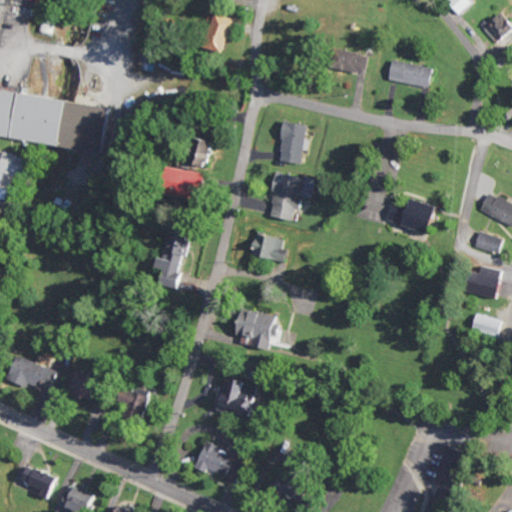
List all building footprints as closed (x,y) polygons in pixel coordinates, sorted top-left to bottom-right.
[(481,4),(477,0),(454,0),(464,15),(481,4)] [(208,47),(228,53),(238,19),(217,13),(208,47)] [(372,73),(374,55),(353,53),(351,71),(372,73)] [(395,80),(437,89),(441,69),(400,60),(395,80)] [(0,120),(5,88),(115,107),(106,157),(0,140),(0,120)] [(314,126),(292,122),(285,160),(306,165),(314,126)] [(219,143),(204,139),(197,163),(212,168),(219,143)] [(0,148),(41,160),(28,208),(0,199),(0,148)] [(211,173),(187,171),(185,198),(209,201),(211,173)] [(320,179),(282,173),(275,217),(298,221),(300,210),(305,211),(307,197),(317,199),(320,179)] [(511,223),(511,200),(495,193),(487,212),(511,223)] [(447,207),(419,201),(418,208),(398,204),(394,224),(441,234),(447,207)] [(13,214),(0,209),(0,236),(5,239),(13,214)] [(194,234),(171,230),(163,269),(171,271),(169,278),(185,281),(194,234)] [(507,254),(511,239),(484,233),(481,248),(507,254)] [(289,240),(263,234),(258,255),(292,263),(294,253),(287,251),(289,240)] [(509,297),(510,269),(484,268),(483,296),(509,297)] [(259,347),(282,351),(287,318),(248,311),(244,336),(261,339),(259,347)] [(477,330),(504,337),(508,321),(481,314),(477,330)] [(58,392),(64,371),(22,357),(15,379),(58,392)] [(277,366),(248,365),(248,378),(277,379),(277,366)] [(100,401),(110,378),(91,370),(89,375),(78,371),(71,388),(100,401)] [(223,409),(260,417),(265,397),(251,394),(254,382),(231,376),(223,409)] [(202,465),(246,482),(253,464),(221,452),(224,445),(211,441),(202,465)] [(443,472),(442,472),(432,511),(454,511),(469,450),(449,445),(443,472)] [(26,479),(46,488),(43,493),(54,498),(63,477),(32,464),(26,479)] [(307,499),(313,482),(285,472),(279,489),(307,499)] [(64,503),(78,510),(76,511),(93,511),(102,494),(75,481),(64,503)]
